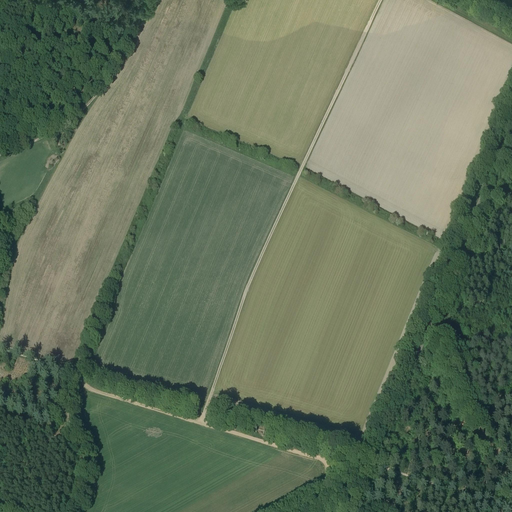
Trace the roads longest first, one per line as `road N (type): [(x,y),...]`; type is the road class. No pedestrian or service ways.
road 1 (track): [(379,0),(255,269),(203,413)]
road 2 (track): [(203,413),(371,464)]
road 3 (track): [(125,50),(80,111),(0,155)]
road 4 (track): [(371,464),(511,506)]
road 5 (track): [(75,373),(68,424),(87,470),(74,511)]
